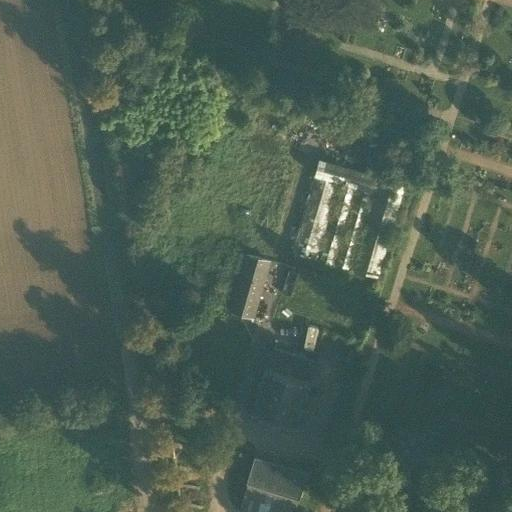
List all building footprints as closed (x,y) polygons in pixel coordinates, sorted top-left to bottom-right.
[(353,270),(378,277),(406,182),(381,175),(379,182),(375,181),(377,175),(319,158),(291,252),(316,260),(339,181),(343,182),(320,261),(333,264),(356,186),(359,186),(336,265),(349,269),(373,187),(377,188),(353,270)] [(231,310),(252,317),(256,304),(269,260),(248,254),(231,310)] [(294,423),(296,424),(297,422),(297,421),(301,408),(312,412),(316,399),(304,396),(310,380),(308,379),(314,360),(300,356),(274,348),(268,367),(266,366),(252,410),(254,411),(255,410),(295,423),(294,423)] [(247,483),(284,494),(292,468),(255,456),(247,483)] [(308,472),(292,468),(284,494),(300,499),(308,472)] [(239,510),(246,511),(295,511),(300,499),(284,494),(247,483),(239,510)]
